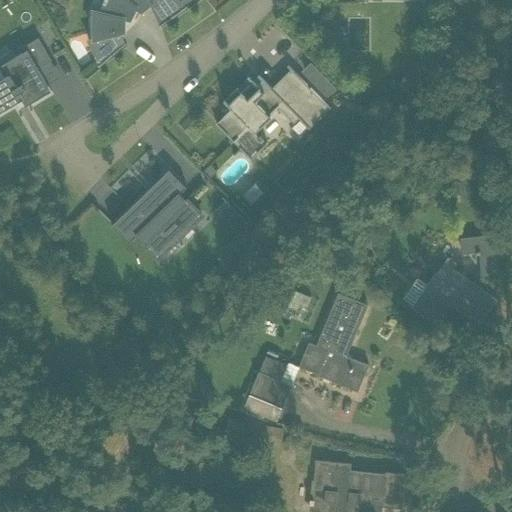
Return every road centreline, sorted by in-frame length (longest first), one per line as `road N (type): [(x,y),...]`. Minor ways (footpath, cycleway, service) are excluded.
road 1 (residential): [(210,52),(91,176),(59,142)]
road 2 (residential): [(210,52),(59,142)]
road 3 (residential): [(141,511),(0,472)]
road 4 (residential): [(468,490),(458,454),(473,412),(511,374)]
